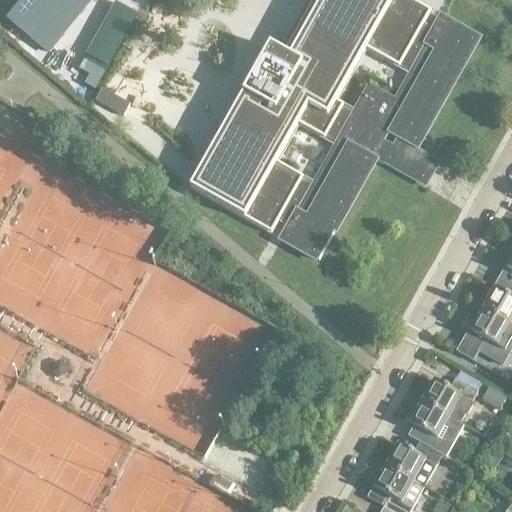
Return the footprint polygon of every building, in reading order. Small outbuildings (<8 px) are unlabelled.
[(28,0),(9,23),(46,53),(89,0),(28,0)] [(271,48),(191,190),(272,236),(279,222),(289,227),(281,241),(282,242),(282,241),(314,259),(318,262),(319,262),(324,253),(330,244),(332,240),(332,239),(333,237),(335,234),(334,234),(346,213),(348,209),(350,206),(365,179),(375,162),(383,166),(393,148),(384,143),(389,135),(398,140),(416,150),(447,94),(456,79),(478,40),(441,20),(442,19),(441,19),(433,33),(423,28),(431,14),(406,0),(314,0),(284,56),(271,48)] [(116,4),(86,57),(108,69),(137,16),(116,4)] [(102,91),(96,103),(124,118),(130,107),(102,91)] [(496,291),(483,313),(511,328),(511,325),(511,297),(511,299),(496,291)] [(511,329),(511,328),(483,313),(471,335),(486,343),(480,354),(511,371),(511,357),(499,350),(505,338),(511,341),(511,329)] [(433,384),(422,406),(461,427),(465,419),(468,419),(474,408),(473,405),(480,394),(456,381),(450,393),(433,384)] [(500,413),(508,400),(490,389),(482,403),(500,413)] [(461,427),(422,406),(410,427),(425,436),(420,447),(443,459),(446,461),(463,429),(461,427)] [(437,471),(443,459),(420,447),(414,457),(398,448),(386,470),(425,491),(436,470),(437,471)] [(413,485),(386,470),(374,491),(390,500),(383,511),(385,511),(413,511),(425,491),(413,485)]
